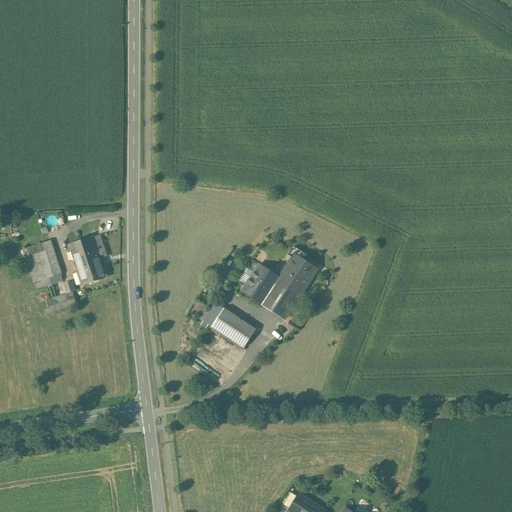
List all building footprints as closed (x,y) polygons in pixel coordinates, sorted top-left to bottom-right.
[(69,246),(74,261),(98,253),(100,259),(108,257),(100,235),(69,246)] [(50,241),(23,250),(35,284),(48,279),(50,285),(63,280),(50,241)] [(82,285),(106,278),(100,259),(98,253),(74,261),(75,265),(73,266),(74,269),(76,268),(82,285)] [(294,255),(280,277),(303,291),(317,270),(294,255)] [(279,279),(259,266),(242,292),(262,305),(279,279)] [(280,277),(279,279),(262,305),(284,319),(303,291),(280,277)] [(73,293),(46,301),(50,312),(76,304),(73,293)] [(256,329),(215,303),(203,321),(244,348),(256,329)] [(324,511),(299,495),(289,511),(290,511),(324,511)]
